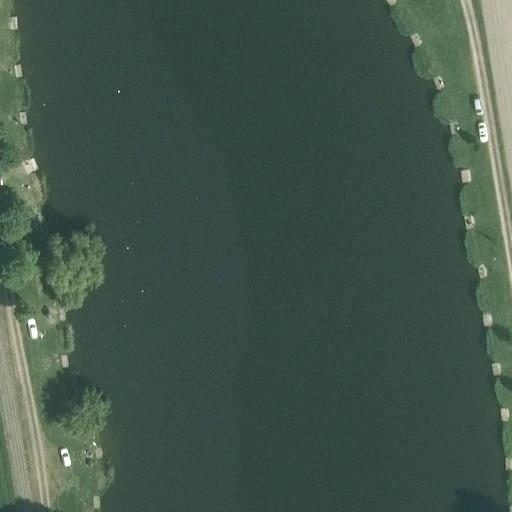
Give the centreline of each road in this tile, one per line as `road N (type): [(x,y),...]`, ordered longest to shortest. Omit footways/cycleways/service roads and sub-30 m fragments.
road 1 (track): [(72,511),(0,94)]
road 2 (track): [(466,0),(511,294)]
